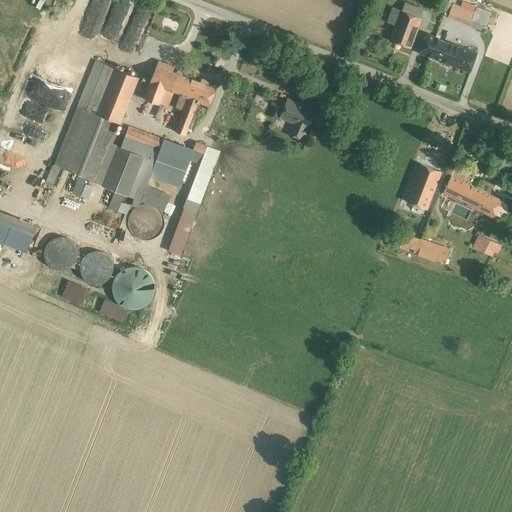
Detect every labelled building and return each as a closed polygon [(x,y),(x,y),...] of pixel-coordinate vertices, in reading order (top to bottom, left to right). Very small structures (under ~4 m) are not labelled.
[(468,10),(453,4),(448,17),(469,25),(476,6),(470,3),(468,10)] [(491,11),(476,6),(469,25),(472,26),(484,31),(491,11)] [(402,10),(401,10),(395,25),(389,39),(411,47),(422,18),(402,10)] [(461,49),(427,36),(421,53),(429,56),(454,66),(461,49)] [(476,54),(461,49),(454,66),(470,72),(476,54)] [(138,78),(96,60),(77,108),(55,165),(95,181),(118,123),(120,123),(138,78)] [(188,78),(165,69),(167,65),(158,61),(144,99),(159,105),(166,89),(182,95),(188,78)] [(209,106),(216,89),(188,78),(182,95),(189,98),(198,102),(209,106)] [(189,98),(175,131),(185,135),(189,126),(192,117),(198,102),(189,98)] [(296,103),(288,100),(286,106),(281,117),(282,117),(295,122),(290,133),(303,138),(314,110),(304,106),(305,105),(296,102),(296,103)] [(286,106),(278,103),(272,116),(281,120),(282,117),(281,117),(286,106)] [(198,119),(192,117),(189,126),(194,128),(198,119)] [(164,140),(143,132),(128,127),(123,140),(159,154),(164,140)] [(193,150),(164,140),(159,154),(157,159),(186,169),(193,150)] [(207,146),(196,142),(189,160),(201,164),(207,146)] [(125,149),(117,146),(102,185),(109,188),(125,149)] [(125,149),(109,188),(128,195),(143,157),(125,149)] [(434,161),(423,157),(420,163),(431,168),(434,161)] [(186,169),(157,159),(152,174),(180,184),(186,169)] [(431,168),(420,163),(406,201),(426,208),(441,171),(431,168)] [(463,183),(449,177),(442,193),(455,199),(463,183)] [(485,194),(463,183),(455,199),(477,210),(485,194)] [(500,201),(485,194),(477,210),(492,217),(500,201)] [(163,229),(164,222),(163,215),(159,209),(153,206),(146,204),(139,206),(133,210),(129,216),(128,222),(130,229),(134,235),(139,239),(146,240),(153,239),(159,235),(163,229)] [(0,211),(0,242),(24,251),(34,224),(0,211)] [(449,249),(404,234),(399,247),(444,263),(449,249)] [(498,247),(476,237),(471,247),(489,255),(491,251),(495,253),(498,247)] [(73,265),(73,240),(44,239),(43,264),(73,265)] [(107,251),(81,253),(83,281),(109,279),(107,251)] [(21,284),(32,288),(41,262),(30,258),(21,284)] [(152,306),(152,268),(123,268),(123,272),(114,272),(114,306),(152,306)] [(82,305),(88,288),(58,276),(51,293),(82,305)] [(104,300),(99,312),(122,321),(127,309),(104,300)]
